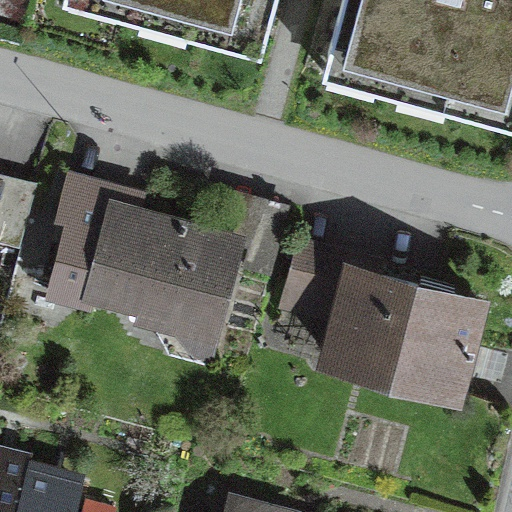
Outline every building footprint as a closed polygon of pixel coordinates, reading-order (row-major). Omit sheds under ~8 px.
[(62,0),(63,0),(260,54),(274,0),(62,0)] [(511,0),(341,0),(322,71),(511,122),(511,0)] [(0,239),(18,244),(34,188),(0,178),(0,239)] [(107,186),(103,199),(64,188),(58,214),(67,216),(47,291),(88,302),(91,290),(139,303),(141,298),(174,307),(165,340),(206,352),(238,236),(137,209),(141,195),(107,186)] [(339,315),(328,353),(453,388),(477,300),(377,272),(379,264),(299,242),(283,300),(339,315)] [(262,311),(253,345),(278,352),(287,318),(262,311)] [(0,455),(0,511),(14,511),(26,470),(28,463),(0,455)] [(26,470),(14,511),(70,511),(78,484),(26,470)]
